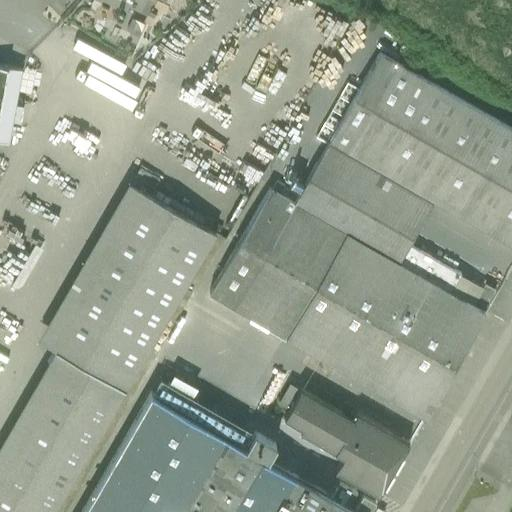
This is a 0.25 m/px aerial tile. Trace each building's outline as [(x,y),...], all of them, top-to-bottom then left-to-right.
[(393,40),(370,26),(361,41),(385,55),(393,40)] [(511,128),(379,52),(329,140),(433,200),(511,245),(511,128)] [(21,68),(0,64),(0,140),(8,142),(21,68)] [(433,200),(329,140),(294,200),(328,220),(338,202),(408,243),(433,200)] [(284,185),(276,180),(272,187),(280,191),(284,185)] [(40,338),(57,348),(147,192),(130,182),(40,338)] [(294,200),(269,186),(209,291),(424,415),(484,310),(473,304),(450,291),(328,220),(294,200)] [(53,511),(215,231),(147,192),(57,348),(73,357),(0,484),(0,511),(53,511)] [(408,243),(338,202),(328,220),(450,291),(461,273),(408,243)] [(485,283),(473,304),(483,309),(495,288),(485,283)] [(0,446),(0,484),(73,357),(57,348),(0,446)] [(408,443),(356,413),(353,418),(300,388),(283,416),(302,427),(300,430),(343,456),(335,470),(378,495),(408,443)] [(245,446),(151,391),(81,511),(360,511),(266,458),(275,443),(254,431),(245,446)]
